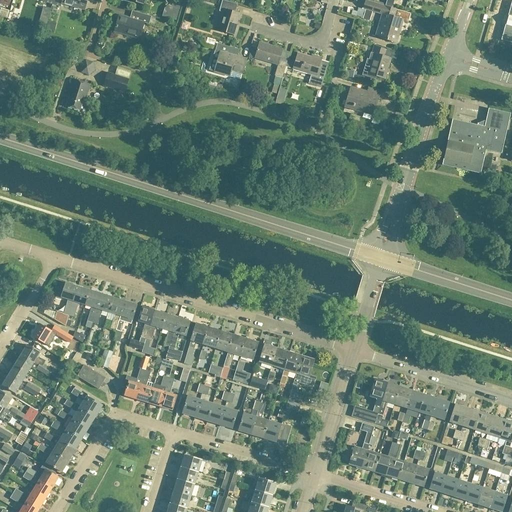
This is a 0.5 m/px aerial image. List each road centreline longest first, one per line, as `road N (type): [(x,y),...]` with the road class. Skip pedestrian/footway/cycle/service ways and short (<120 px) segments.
road 1 (primary): [(372,256),(0,138)]
road 2 (unclassified): [(353,351),(55,259)]
road 3 (residential): [(53,511),(109,418),(171,431)]
road 4 (residential): [(511,401),(353,351)]
road 5 (unclassified): [(393,216),(445,61)]
road 6 (residential): [(171,431),(298,469)]
road 7 (primary): [(511,301),(385,261)]
road 8 (tertiary): [(314,474),(353,351)]
road 9 (unclassified): [(430,511),(314,474)]
